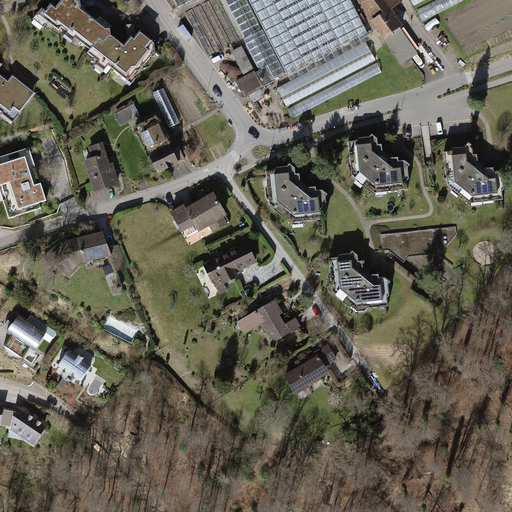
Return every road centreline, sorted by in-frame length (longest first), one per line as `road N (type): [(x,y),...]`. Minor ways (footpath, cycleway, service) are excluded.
road 1 (residential): [(0,245),(219,170),(253,139)]
road 2 (residential): [(511,64),(253,139)]
road 3 (residential): [(151,0),(253,139)]
